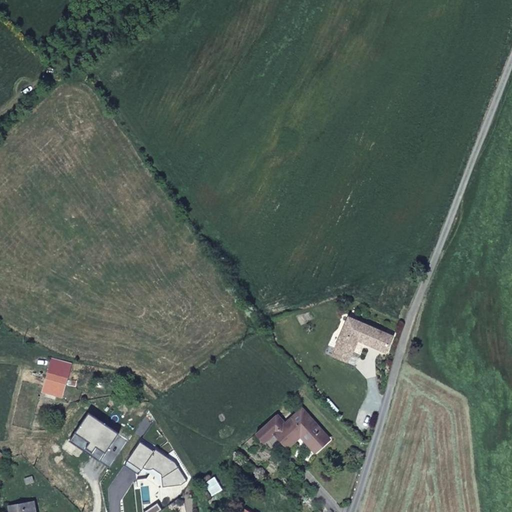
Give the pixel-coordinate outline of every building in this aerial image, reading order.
[(350,315),(338,347),(355,354),(361,341),(391,354),(399,336),(350,315)] [(338,347),(335,356),(351,363),(355,354),(338,347)] [(69,382),(49,375),(43,391),(64,398),(69,382)] [(281,438),(294,452),(308,441),(322,457),(335,446),(308,415),(292,428),(284,420),(274,429),(281,438)] [(271,447),(281,438),(274,429),(263,438),(271,447)] [(6,503),(7,511),(32,511),(31,499),(6,503)]
